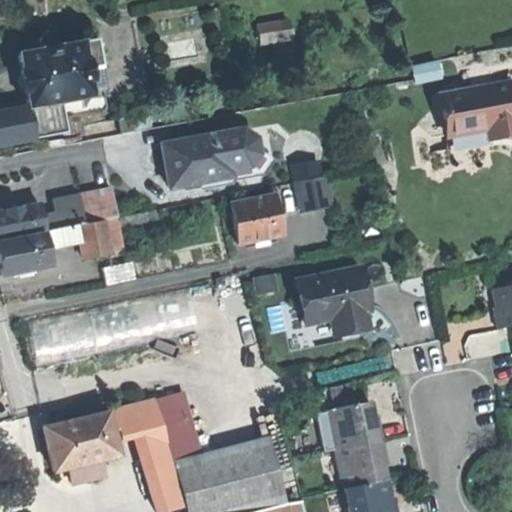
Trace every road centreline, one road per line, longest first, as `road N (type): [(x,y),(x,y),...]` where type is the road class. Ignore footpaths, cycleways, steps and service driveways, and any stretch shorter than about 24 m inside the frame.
road 1 (unknown): [(238,386),(406,389),(446,408)]
road 2 (unknown): [(21,416),(24,449),(47,490),(81,507),(132,507)]
